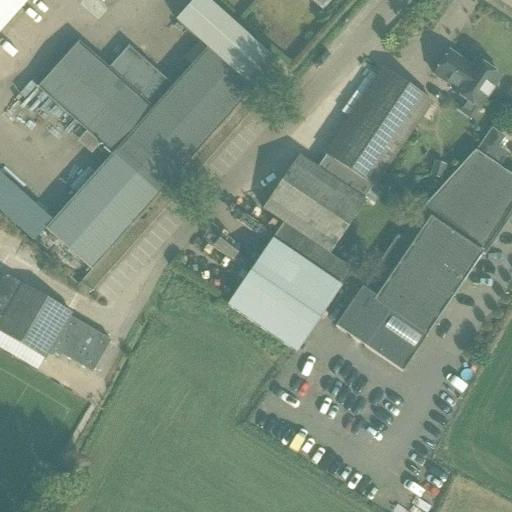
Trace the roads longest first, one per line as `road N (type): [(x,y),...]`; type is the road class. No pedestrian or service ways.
road 1 (unclassified): [(119,307),(398,0)]
road 2 (unknown): [(511,254),(391,437)]
